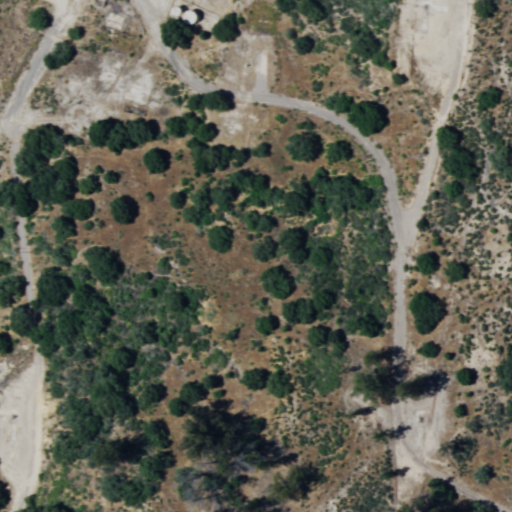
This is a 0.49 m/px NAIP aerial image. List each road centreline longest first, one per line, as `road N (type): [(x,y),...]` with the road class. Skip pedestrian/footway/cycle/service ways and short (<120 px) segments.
road 1 (residential): [(503,511),(430,468),(412,447),(403,414),(403,226),(380,158),(365,138),(314,106),(196,81),(141,0)]
road 2 (residential): [(69,0),(15,124),(35,313),(34,460),(13,511)]
road 3 (residential): [(462,0),(448,100),(403,226)]
